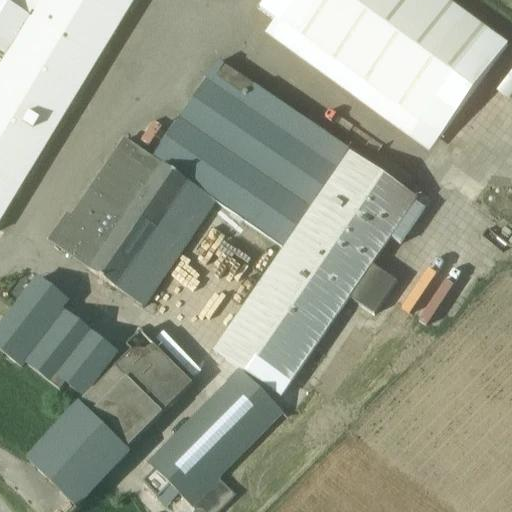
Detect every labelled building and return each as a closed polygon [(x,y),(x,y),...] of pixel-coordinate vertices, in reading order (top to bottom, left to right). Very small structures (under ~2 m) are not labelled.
[(0,0),(0,52),(6,57),(0,67),(0,225),(136,0),(0,0)] [(265,0),(259,10),(438,141),(508,46),(443,0),(265,0)] [(230,48),(224,57),(254,76),(251,81),(274,97),(283,84),(230,48)] [(511,61),(494,91),(511,102),(511,61)] [(218,62),(152,160),(215,204),(282,250),(212,352),(281,399),(348,300),(373,317),(395,284),(371,267),(390,240),(401,247),(425,211),(415,204),(417,200),(218,62)] [(143,308),(215,204),(152,160),(124,141),(71,218),(72,219),(67,226),(72,230),(58,249),(143,308)] [(511,166),(501,184),(511,190),(511,166)] [(459,304),(470,287),(434,264),(425,277),(407,265),(400,277),(414,286),(407,297),(417,303),(411,312),(432,325),(440,313),(444,316),(454,300),(459,304)] [(25,364),(50,385),(60,393),(66,386),(83,399),(118,356),(65,313),(63,311),(68,304),(38,279),(0,326),(0,353),(21,369),(25,364)] [(81,405),(28,459),(25,462),(75,510),(130,454),(127,451),(163,416),(192,386),(140,336),(127,349),(131,353),(81,405)] [(237,372),(174,436),(147,464),(154,470),(142,482),(165,509),(178,495),(194,511),(203,511),(219,511),(235,497),(218,479),(282,415),(237,372)]
